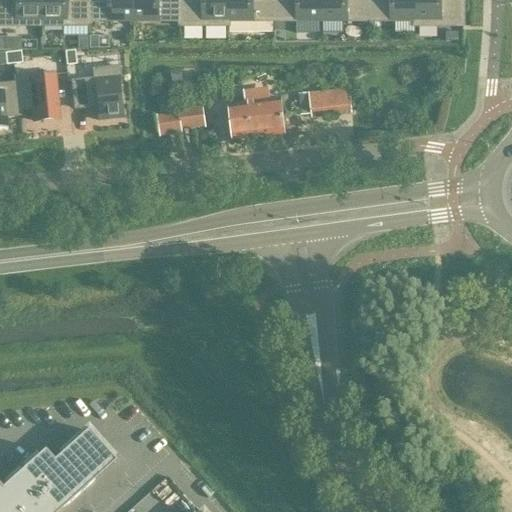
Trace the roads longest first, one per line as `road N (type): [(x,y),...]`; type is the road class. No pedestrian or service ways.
road 1 (residential): [(0,188),(397,148),(461,152)]
road 2 (tertiary): [(490,180),(209,222),(118,248)]
road 3 (unknown): [(511,490),(456,429),(447,406),(455,381),(511,357)]
road 4 (tertiary): [(314,234),(440,215),(493,216)]
road 5 (tertiary): [(118,248),(278,238)]
road 6 (unknown): [(101,511),(162,468),(195,477),(227,511)]
road 7 (unclassified): [(387,511),(337,443),(328,397)]
